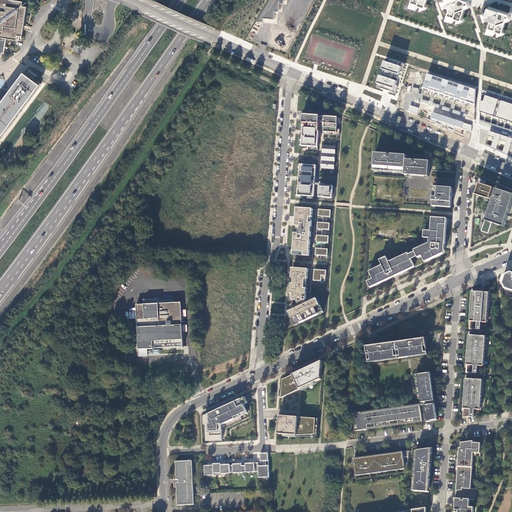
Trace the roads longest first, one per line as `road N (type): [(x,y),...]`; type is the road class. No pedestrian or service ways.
road 1 (trunk): [(0,287),(208,0)]
road 2 (trunk): [(180,0),(0,250)]
road 3 (residential): [(293,73),(258,375)]
road 4 (tertiary): [(258,375),(453,282)]
road 5 (tertiary): [(470,151),(293,73)]
road 6 (tertiary): [(293,73),(126,0)]
road 7 (residential): [(161,452),(260,447),(258,375)]
road 8 (residential): [(453,282),(447,430)]
road 9 (tertiary): [(161,452),(174,414),(258,375)]
road 10 (residential): [(470,151),(463,278)]
